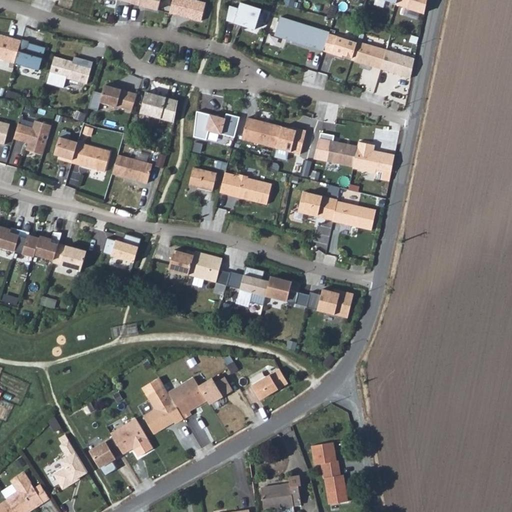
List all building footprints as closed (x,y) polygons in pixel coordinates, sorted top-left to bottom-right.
[(161,0),(133,0),(133,4),(159,10),(161,0)] [(207,3),(193,0),(173,0),(170,14),(202,22),(207,3)] [(396,0),(396,3),(396,4),(425,13),(427,0),(396,0)] [(240,7),(231,5),(228,19),(257,29),(263,8),(242,1),(240,7)] [(325,50),(330,34),(330,32),(280,16),(274,36),(315,48),(315,47),(325,50)] [(358,43),(330,34),(325,50),(324,51),(339,56),(340,54),(353,58),(358,43)] [(0,59),(16,64),(20,51),(22,41),(4,36),(3,37),(0,36),(0,59)] [(359,42),(358,43),(353,58),(353,60),(382,69),(387,50),(359,42)] [(20,51),(16,64),(41,70),(47,48),(35,45),(34,50),(29,49),(28,53),(20,51)] [(415,59),(387,50),(382,69),(411,79),(415,59)] [(74,62),(56,57),(51,74),(87,84),(94,62),(75,57),(74,62)] [(138,95),(106,86),(101,103),(133,112),(138,95)] [(179,101),(147,92),(141,113),(174,122),(179,101)] [(226,119),(211,115),(207,131),(236,138),(241,117),(227,114),(226,119)] [(35,126),(20,122),(16,137),(30,142),(28,149),(45,154),(54,124),(37,118),(35,126)] [(277,149),(283,127),(248,118),(243,140),(277,149)] [(11,123),(0,120),(0,141),(6,143),(11,123)] [(297,131),(283,127),(277,149),(302,155),(308,131),(298,128),(297,131)] [(80,141),(61,136),(56,154),(67,157),(66,159),(74,161),(80,141)] [(112,151),(80,141),(74,161),(106,171),(112,151)] [(354,167),(358,146),(332,141),(327,161),(354,167)] [(376,145),(359,142),(358,146),(354,167),(353,169),(377,174),(378,169),(392,172),(396,155),(380,152),(380,155),(374,154),(376,145)] [(154,164),(120,154),(114,172),(148,182),(154,164)] [(219,172),(195,166),(191,184),(214,190),(219,172)] [(235,173),(230,192),(268,202),(273,183),(235,173)] [(340,198),(305,190),(300,211),(335,219),(339,199),(340,198)] [(378,208),(339,199),(335,219),(373,228),(378,208)] [(13,228),(2,224),(0,230),(0,243),(17,248),(23,228),(14,226),(13,228)] [(31,231),(23,228),(17,248),(36,254),(37,252),(42,236),(30,233),(31,231)] [(42,236),(37,252),(56,257),(61,242),(64,231),(56,230),(54,237),(43,234),(42,236)] [(107,238),(102,253),(134,263),(141,239),(125,234),(123,242),(107,238)] [(87,249),(61,242),(56,257),(55,262),(81,270),(87,249)] [(189,274),(196,252),(188,250),(187,253),(179,250),(175,249),(169,269),(189,274)] [(223,258),(196,251),(196,252),(189,274),(226,285),(230,273),(220,270),(223,258)] [(266,296),(269,281),(244,275),(240,290),(266,296)] [(292,282),(271,277),(269,281),(266,296),(296,304),(299,292),(290,290),(292,282)] [(80,278),(78,284),(85,286),(87,280),(80,278)] [(310,292),(307,307),(348,318),(354,293),(351,292),(335,288),(334,292),(323,289),(321,295),(310,292)] [(170,304),(168,310),(176,313),(178,307),(170,304)] [(209,314),(207,320),(214,322),(216,316),(209,314)] [(194,358),(188,361),(192,368),(198,365),(194,358)] [(149,360),(143,363),(146,368),(151,366),(149,360)] [(233,363),(227,367),(230,374),(237,370),(233,363)] [(272,373),(254,384),(263,398),(281,388),(272,373)] [(196,376),(171,391),(186,417),(186,418),(194,413),(192,410),(210,399),(201,384),(196,376)] [(214,376),(201,384),(210,399),(212,403),(226,394),(214,376)] [(158,408),(146,415),(156,432),(177,420),(177,422),(186,417),(171,391),(166,384),(150,394),(158,408)] [(118,391),(112,395),(117,404),(123,400),(118,391)] [(92,402),(84,406),(87,412),(95,409),(92,402)] [(113,431),(116,435),(125,451),(126,453),(151,438),(138,416),(113,431)] [(56,418),(50,422),(55,431),(61,427),(56,418)] [(116,435),(92,449),(102,466),(118,456),(118,455),(125,451),(116,435)] [(56,472),(65,487),(77,481),(76,478),(90,470),(71,438),(63,443),(70,455),(63,459),(67,465),(56,472)] [(330,443),(308,447),(311,468),(318,467),(327,507),(346,504),(341,478),(338,478),(336,464),(334,464),(330,443)] [(21,457),(15,461),(18,468),(25,464),(21,457)] [(20,490),(9,498),(18,511),(28,511),(36,507),(37,504),(44,499),(26,471),(13,479),(20,490)] [(275,502),(295,501),(302,500),(302,484),(304,483),(304,473),(292,473),(292,480),(263,482),(266,503),(275,502)] [(18,511),(9,498),(0,504),(0,511),(18,511)] [(295,511),(297,511),(295,501),(275,502),(275,511),(295,511)]
